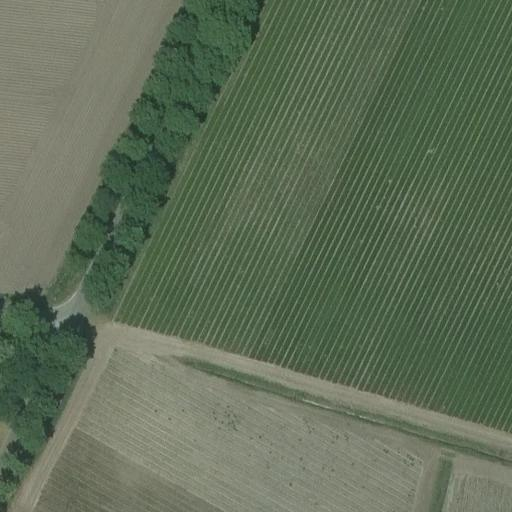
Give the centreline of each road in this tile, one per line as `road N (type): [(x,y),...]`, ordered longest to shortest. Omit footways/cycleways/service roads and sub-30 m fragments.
road 1 (unclassified): [(54,326),(213,0)]
road 2 (unclassified): [(0,439),(54,326)]
